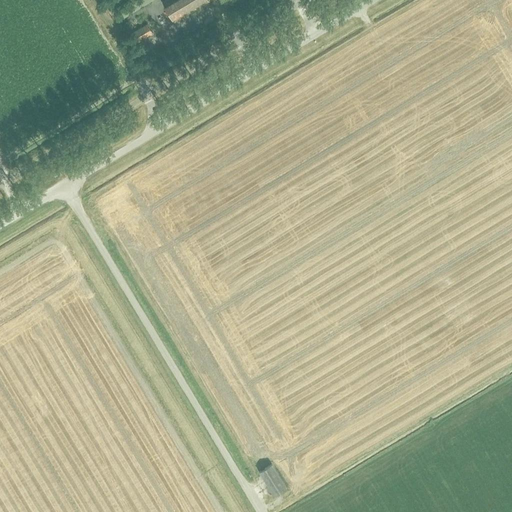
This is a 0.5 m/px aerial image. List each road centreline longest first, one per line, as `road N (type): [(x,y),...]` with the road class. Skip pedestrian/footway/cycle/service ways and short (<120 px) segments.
road 1 (unclassified): [(260,511),(63,186)]
road 2 (unclassified): [(63,186),(370,0)]
